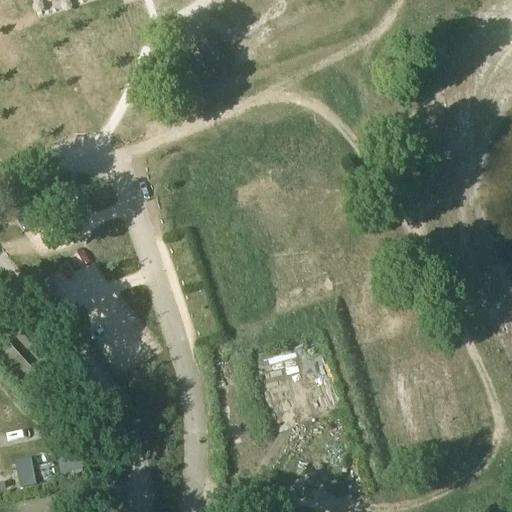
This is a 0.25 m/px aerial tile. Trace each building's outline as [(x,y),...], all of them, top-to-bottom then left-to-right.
[(3,340),(0,342),(0,359),(31,394),(43,383),(3,340)] [(47,386),(37,395),(52,411),(62,402),(47,386)] [(0,392),(0,415),(11,407),(0,392)] [(488,407),(470,414),(477,430),(494,424),(488,407)] [(252,453),(253,472),(282,470),(281,451),(252,453)] [(38,488),(33,461),(16,464),(21,491),(38,488)]
